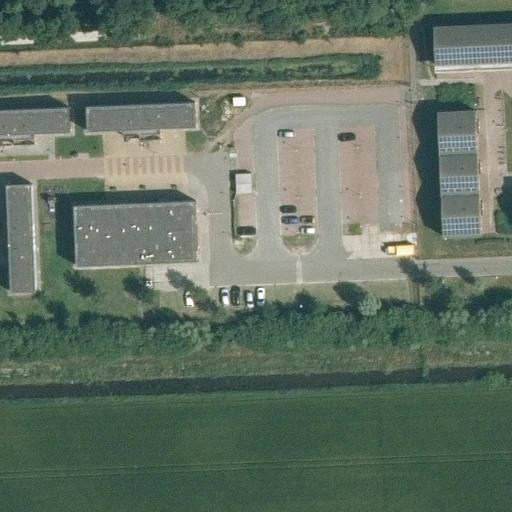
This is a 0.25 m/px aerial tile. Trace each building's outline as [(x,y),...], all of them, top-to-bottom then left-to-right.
[(511,24),(434,28),(436,66),(446,66),(446,68),(459,67),(459,65),(487,64),(487,66),(500,65),(500,63),(511,62),(511,24)] [(201,105),(93,109),(94,134),(202,129),(201,105)] [(75,110),(0,112),(0,137),(76,134),(75,110)] [(480,203),(479,175),(481,175),(480,162),(478,162),(477,135),(479,135),(479,121),(477,121),(476,111),(438,113),(444,238),(482,236),(481,216),(483,216),(482,203),(480,203)] [(390,172),(392,222),(416,221),(413,171),(390,172)] [(34,186),(9,187),(14,294),(39,293),(34,186)] [(198,263),(195,203),(75,208),(77,268),(198,263)]
